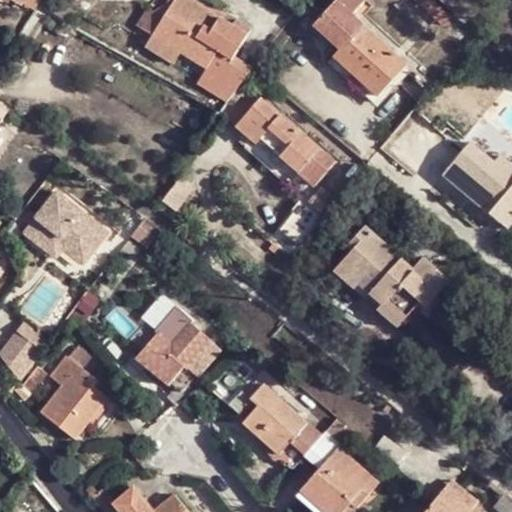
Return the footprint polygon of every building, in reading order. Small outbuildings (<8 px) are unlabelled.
[(337,0),(336,2),(354,17),(367,0),(337,0)] [(218,60),(233,68),(251,39),(235,28),(231,33),(178,2),(152,44),(180,61),(207,77),(218,60)] [(333,57),(334,58),(379,99),(408,67),(354,17),(336,2),(315,25),(342,48),(333,57)] [(180,61),(152,44),(144,56),(173,74),(180,61)] [(379,99),(334,58),(326,66),(370,108),(379,99)] [(226,107),(247,77),(233,68),(218,60),(207,77),(200,89),(226,107)] [(341,164),(252,92),(230,120),(263,147),(266,143),(322,186),(341,164)] [(469,145),(442,177),(506,231),(511,223),(511,167),(499,156),(491,164),(469,145)] [(179,181),(164,205),(177,214),(194,191),(179,181)] [(21,241),(48,261),(60,245),(87,266),(107,239),(54,199),(21,241)] [(156,232),(144,223),(136,235),(148,245),(156,232)] [(341,270),(402,325),(416,310),(421,303),(426,307),(437,295),(412,272),(367,230),(355,244),(358,248),(341,270)] [(129,265),(143,249),(130,237),(117,256),(129,265)] [(48,261),(54,266),(61,256),(82,271),(87,266),(60,245),(48,261)] [(412,272),(437,295),(449,281),(424,260),(412,272)] [(398,331),(402,325),(341,270),(336,276),(398,331)] [(426,307),(421,314),(427,320),(444,301),(437,295),(426,307)] [(421,303),(416,310),(421,314),(426,307),(421,303)] [(178,325),(159,346),(166,351),(184,331),(178,325)] [(0,352),(0,356),(20,382),(33,369),(45,358),(48,353),(28,328),(0,352)] [(169,389),(171,386),(186,370),(187,371),(205,347),(184,331),(166,351),(159,346),(153,341),(137,360),(169,389)] [(61,387),(40,413),(75,442),(108,402),(95,391),(99,384),(65,358),(49,378),(61,387)] [(20,382),(15,389),(30,400),(45,379),(33,369),(20,382)] [(186,370),(171,386),(181,395),(196,378),(187,371),(186,370)] [(244,420),(298,467),(302,462),(320,442),(324,436),(265,383),(252,396),(260,404),(244,420)] [(320,442),(302,462),(317,473),(333,453),(320,442)] [(333,453),(317,473),(300,494),(321,511),(344,511),(359,494),(366,499),(379,482),(338,448),(333,453)] [(470,506),(477,496),(455,479),(451,484),(469,497),(465,502),(470,506)] [(449,511),(464,511),(470,506),(465,502),(469,497),(451,484),(437,502),(449,511)] [(152,511),(140,496),(120,511),(186,511),(175,497),(154,511),(152,511)] [(481,499),(477,496),(470,506),(474,508),(481,499)] [(494,510),(495,511),(511,511),(511,507),(503,500),(494,510)] [(449,511),(437,502),(428,511),(449,511)]
